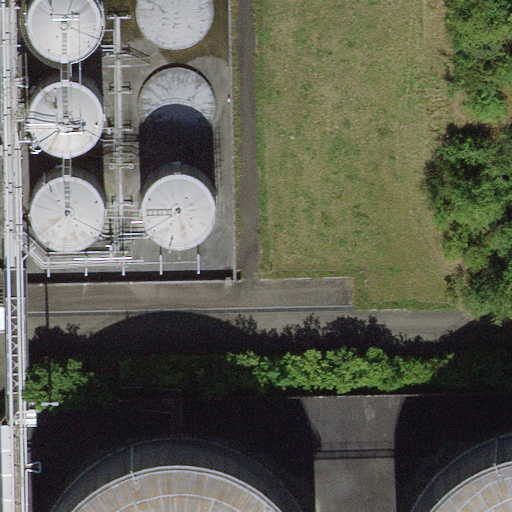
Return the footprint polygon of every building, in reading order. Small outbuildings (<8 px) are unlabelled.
[(34,0),(36,12),(41,20),(47,25),(54,30),(61,32),(69,32),(79,30),(88,25),(96,13),(99,5),(99,0),(34,0)] [(45,81),(40,85),(35,93),(33,104),(36,118),(40,126),(46,131),(53,136),(60,138),(68,138),(79,136),(87,131),(96,119),(98,111),(98,102),(97,94),(94,89),(90,83),(83,78),(76,74),(67,73),(60,73),(50,77),(45,81)] [(39,182),(34,186),(30,194),(27,205),(30,219),(35,227),(40,232),(47,237),(54,239),(62,239),(73,237),(81,232),(90,221),(92,212),(93,203),(91,196),(88,190),(84,184),(77,179),(70,175),(61,174),(54,174),(44,178),(39,182)] [(157,187),(153,192),(148,200),(146,210),(148,224),(153,232),(158,238),(165,242),(172,244),(181,245),(191,242),(199,237),(208,226),(211,217),(211,208),(209,201),(206,195),(202,189),(195,184),(188,181),(180,179),(172,180),(163,183),(157,187)] [(511,511),(511,437),(494,439),(436,477),(416,511),(511,511)] [(294,511),(293,506),(241,460),(174,444),(107,461),(55,506),(52,511),(294,511)]
